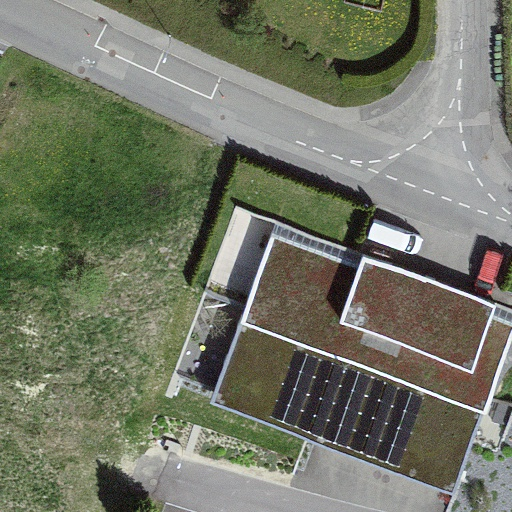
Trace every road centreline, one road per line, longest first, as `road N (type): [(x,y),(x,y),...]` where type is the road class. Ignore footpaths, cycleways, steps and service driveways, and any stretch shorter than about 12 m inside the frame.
road 1 (residential): [(424,198),(0,5)]
road 2 (residential): [(450,0),(451,93),(424,198)]
